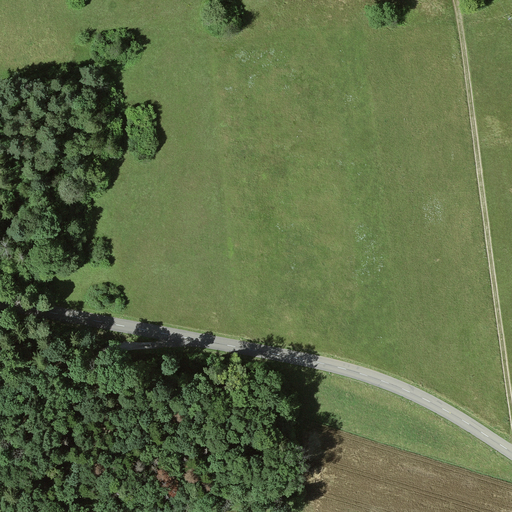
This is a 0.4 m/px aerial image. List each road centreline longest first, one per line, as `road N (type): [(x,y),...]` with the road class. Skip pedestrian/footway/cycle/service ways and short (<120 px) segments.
road 1 (tertiary): [(0,304),(372,377),(511,452)]
road 2 (track): [(511,410),(455,0)]
road 3 (track): [(135,329),(0,388)]
